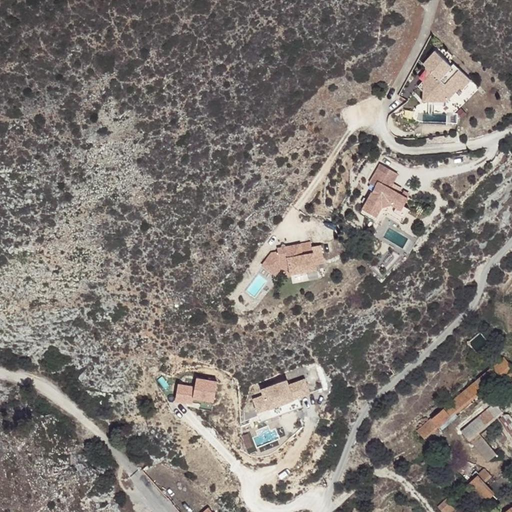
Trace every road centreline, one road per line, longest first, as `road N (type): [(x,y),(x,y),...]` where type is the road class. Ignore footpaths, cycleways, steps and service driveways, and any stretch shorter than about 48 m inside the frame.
road 1 (residential): [(511,241),(483,268),(479,295),(360,419),(325,511)]
road 2 (residential): [(436,0),(383,131),(414,151),(472,145),(511,130)]
road 3 (track): [(327,510),(379,471),(409,486),(431,511)]
